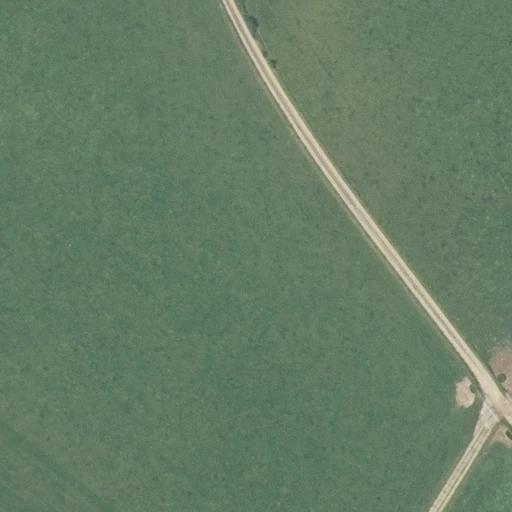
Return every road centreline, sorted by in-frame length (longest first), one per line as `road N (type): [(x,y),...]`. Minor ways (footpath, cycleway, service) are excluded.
road 1 (track): [(227,0),(306,140),(511,418)]
road 2 (track): [(501,404),(434,511)]
